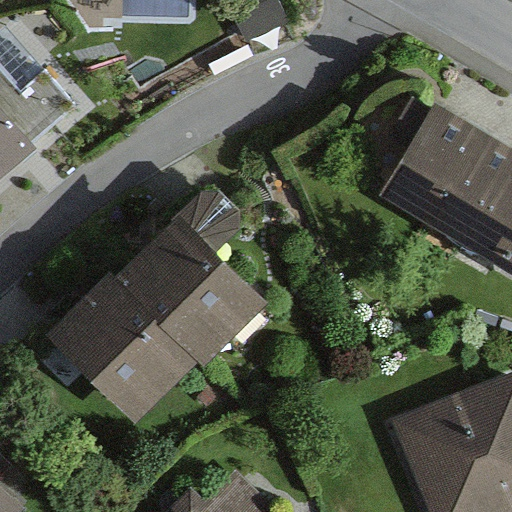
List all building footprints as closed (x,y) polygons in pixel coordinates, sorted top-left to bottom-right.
[(395,176),(471,219),(511,146),(511,137),(440,97),(395,176)] [(0,169),(30,143),(0,109),(0,169)] [(511,146),(471,219),(511,242),(511,146)] [(122,260),(196,335),(204,343),(261,288),(179,204),(122,260)] [(138,392),(196,335),(122,260),(115,252),(57,309),(138,392)] [(422,511),(490,511),(511,504),(511,368),(387,413),(422,511)] [(192,508),(177,493),(158,511),(264,511),(226,473),(192,508)] [(0,511),(14,511),(0,497),(0,511)]
